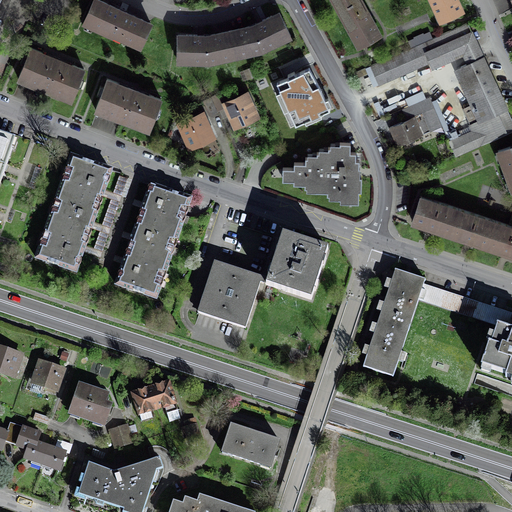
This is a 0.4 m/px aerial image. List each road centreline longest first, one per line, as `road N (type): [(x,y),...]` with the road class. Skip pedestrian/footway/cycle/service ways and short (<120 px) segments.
road 1 (trunk): [(114,338),(511,468)]
road 2 (residential): [(0,104),(165,171),(374,241)]
road 3 (residential): [(374,241),(287,511)]
road 4 (residential): [(292,0),(380,158),(385,201),(374,241)]
road 5 (residential): [(374,241),(511,286)]
road 6 (residential): [(257,0),(200,18),(134,0)]
road 7 (trunk): [(114,338),(0,299)]
